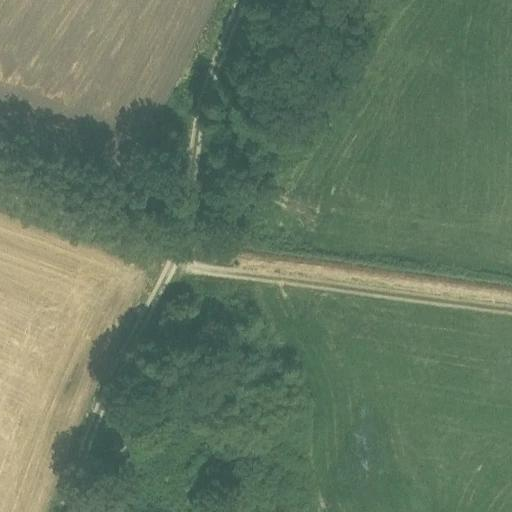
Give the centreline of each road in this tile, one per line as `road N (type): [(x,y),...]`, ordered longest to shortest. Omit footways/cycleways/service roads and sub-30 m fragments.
road 1 (track): [(227,0),(196,92),(170,246),(127,318),(53,511)]
road 2 (track): [(159,266),(511,312)]
